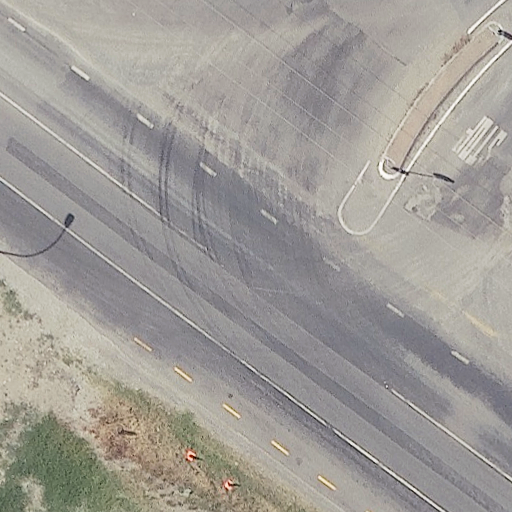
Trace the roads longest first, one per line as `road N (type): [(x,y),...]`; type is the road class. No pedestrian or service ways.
road 1 (unclassified): [(511,19),(444,93),(286,305)]
road 2 (trunk): [(286,305),(0,91)]
road 3 (trunk): [(511,475),(286,305)]
